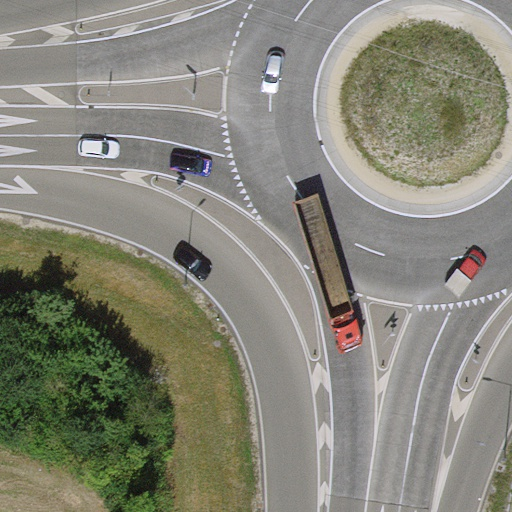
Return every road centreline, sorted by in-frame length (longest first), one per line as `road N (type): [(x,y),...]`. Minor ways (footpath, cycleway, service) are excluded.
road 1 (motorway): [(54,149),(172,210),(257,302),(283,363),(294,511)]
road 2 (motorway): [(294,20),(110,53),(0,57)]
road 3 (secondary): [(342,240),(348,380),(334,511)]
road 4 (secondary): [(412,511),(422,430),(467,257)]
road 5 (motorway): [(54,149),(186,151),(282,168)]
road 6 (primary): [(294,20),(270,87),(282,168)]
road 7 (primary): [(457,511),(511,369)]
road 8 (primary): [(342,240),(429,262),(467,257)]
